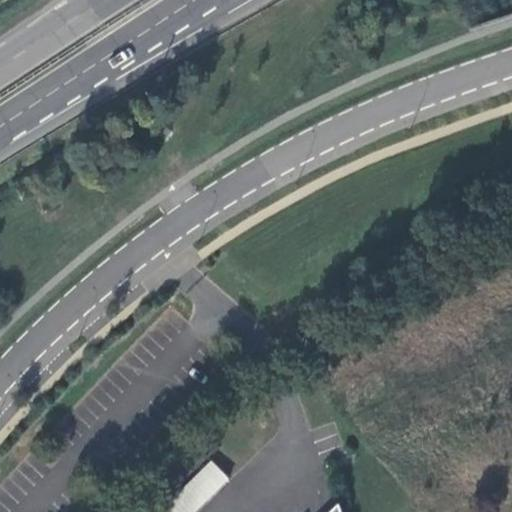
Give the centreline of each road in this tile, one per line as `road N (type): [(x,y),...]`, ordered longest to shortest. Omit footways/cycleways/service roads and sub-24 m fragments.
road 1 (unclassified): [(0,392),(141,259),(252,182),(372,119),(511,71)]
road 2 (trunk): [(8,123),(230,0)]
road 3 (trunk): [(8,123),(199,0)]
